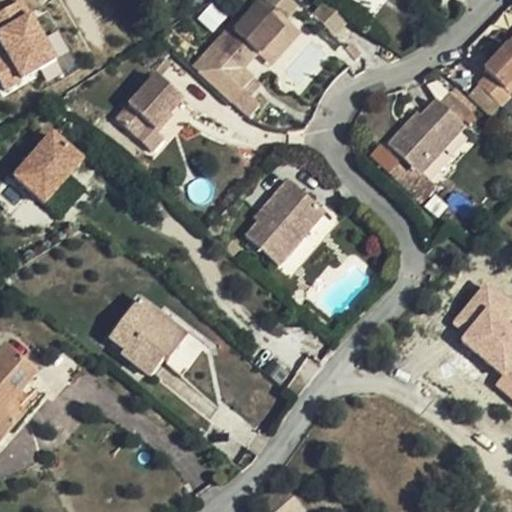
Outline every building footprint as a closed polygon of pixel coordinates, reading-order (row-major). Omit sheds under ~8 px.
[(137,0),(147,14),(160,5),(157,0),(137,0)] [(22,2),(0,14),(0,48),(4,56),(0,58),(0,89),(1,92),(18,82),(55,61),(22,2)] [(260,3),(233,31),(256,56),(262,51),(284,27),(260,3)] [(315,17),(336,33),(345,21),(324,5),(315,17)] [(293,35),(284,27),(262,51),(270,58),(293,35)] [(256,56),(233,31),(220,44),(245,68),(256,56)] [(502,41),(509,50),(511,47),(511,33),(502,41)] [(511,47),(509,50),(495,60),(499,65),(487,74),(506,99),(511,94),(511,47)] [(487,74),(478,82),(496,106),(506,99),(487,74)] [(159,107),(169,96),(150,79),(112,121),(131,137),(142,125),(150,132),(167,114),(159,107)] [(406,107),(438,137),(466,115),(442,85),(425,98),(421,95),(406,107)] [(177,103),(169,96),(159,107),(167,114),(177,103)] [(414,155),(438,137),(406,107),(389,121),(414,155)] [(83,162),(48,133),(10,178),(45,207),(83,162)] [(382,143),(370,156),(398,180),(410,166),(382,143)] [(238,234),(273,266),(318,214),(283,183),(238,234)] [(431,244),(452,266),(463,254),(440,235),(431,244)] [(423,252),(445,273),(452,266),(431,244),(423,252)] [(447,328),(504,372),(494,385),(511,399),(511,324),(509,322),(511,318),(511,302),(484,280),(447,328)] [(184,341),(136,303),(107,340),(120,350),(116,355),(145,378),(160,361),(165,364),(184,341)] [(5,351),(0,355),(0,441),(13,426),(1,415),(11,405),(21,414),(31,404),(20,394),(34,376),(5,351)] [(23,416),(21,414),(11,405),(1,415),(13,426),(23,416)]
